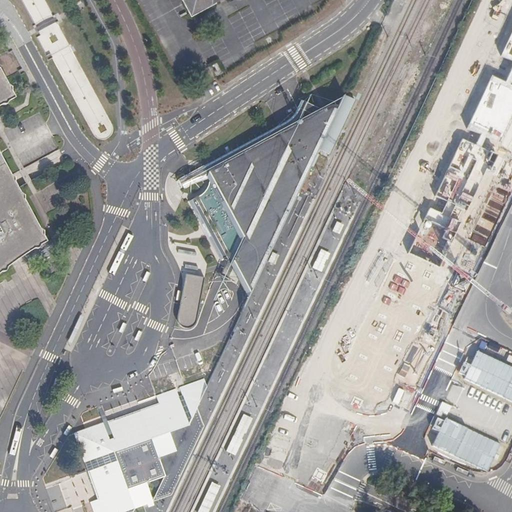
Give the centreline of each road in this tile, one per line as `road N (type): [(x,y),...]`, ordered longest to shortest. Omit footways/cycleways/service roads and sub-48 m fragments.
road 1 (unknown): [(492,0),(321,374)]
road 2 (tertiary): [(128,190),(31,406),(14,508)]
road 3 (tertiary): [(369,0),(343,28),(151,159),(128,190)]
road 4 (unclassified): [(0,12),(79,143),(128,190)]
road 5 (unknown): [(321,374),(408,412),(455,389),(511,419)]
